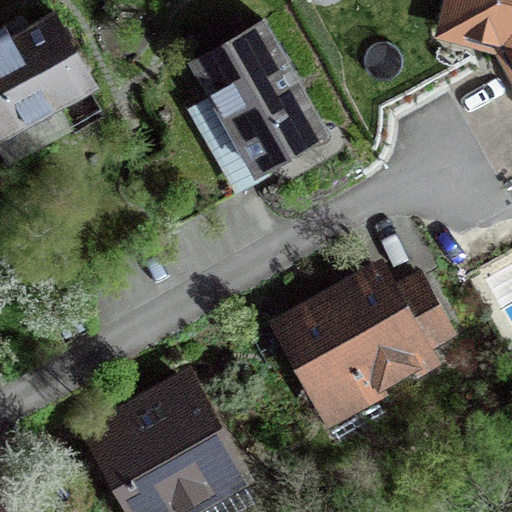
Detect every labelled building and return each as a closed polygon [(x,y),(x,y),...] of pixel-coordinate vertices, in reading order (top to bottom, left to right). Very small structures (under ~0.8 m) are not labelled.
[(0,128),(98,73),(56,0),(48,0),(10,21),(5,12),(0,15),(0,128)] [(511,0),(442,0),(435,31),(496,45),(511,72),(511,0)] [(331,123),(265,5),(188,48),(211,90),(188,102),(235,187),(270,167),(266,159),(331,123)] [(456,328),(420,265),(399,277),(383,249),(269,312),(328,417),(391,382),(389,380),(440,351),(434,340),(456,328)] [(191,354),(81,416),(135,511),(177,511),(201,499),(208,511),(236,511),(244,508),(228,480),(254,465),(191,354)] [(0,511),(15,511),(0,482),(0,511)]
